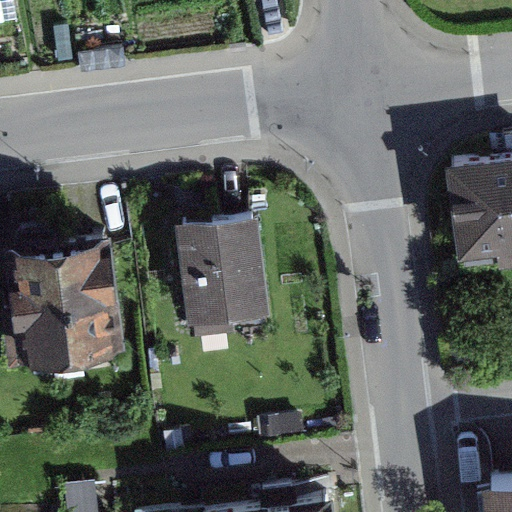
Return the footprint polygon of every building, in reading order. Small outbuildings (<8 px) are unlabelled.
[(511,134),(427,150),(447,261),(478,256),(482,278),(511,272),(511,134)] [(250,197),(159,210),(175,319),(265,306),(250,197)] [(88,215),(0,225),(0,346),(103,333),(88,215)] [(511,511),(511,471),(483,476),(489,511),(511,511)] [(325,511),(321,472),(156,491),(154,477),(61,488),(63,511),(325,511)]
